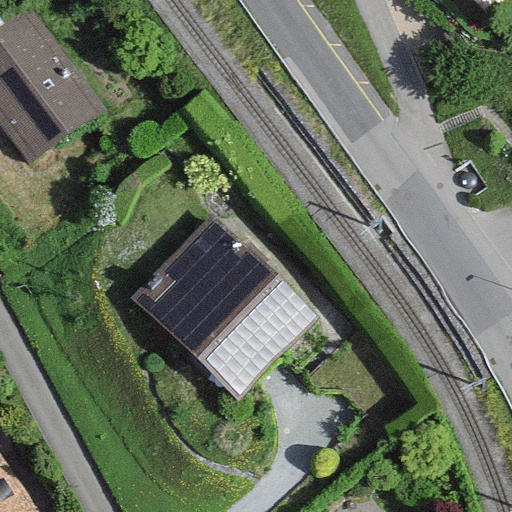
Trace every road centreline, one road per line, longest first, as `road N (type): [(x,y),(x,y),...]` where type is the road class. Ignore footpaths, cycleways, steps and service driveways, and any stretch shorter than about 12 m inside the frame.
road 1 (tertiary): [(423,218),(269,0)]
road 2 (residential): [(371,0),(414,102),(423,218)]
road 3 (residential): [(96,511),(0,345)]
road 4 (tertiary): [(511,352),(423,218)]
